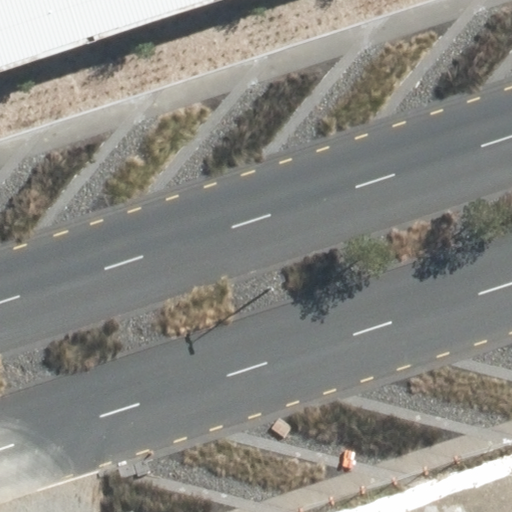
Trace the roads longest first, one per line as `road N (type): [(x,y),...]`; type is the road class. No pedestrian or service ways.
road 1 (tertiary): [(511,285),(0,451)]
road 2 (tertiary): [(0,304),(511,138)]
